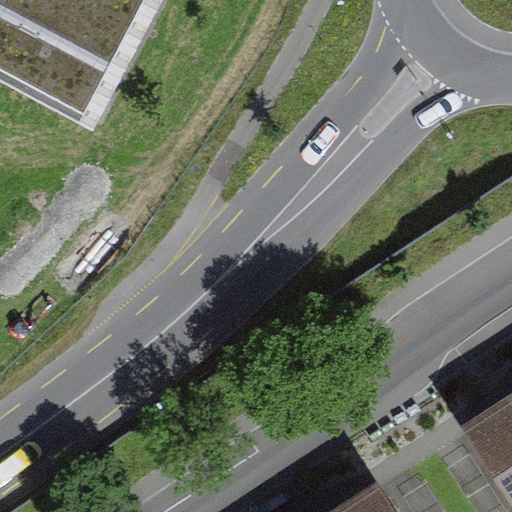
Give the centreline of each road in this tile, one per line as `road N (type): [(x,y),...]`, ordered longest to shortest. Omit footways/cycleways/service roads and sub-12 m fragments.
road 1 (residential): [(166,511),(511,280)]
road 2 (secondary): [(0,455),(198,301),(288,210)]
road 3 (secondary): [(288,210),(453,92),(493,76)]
road 4 (secondary): [(401,0),(379,62),(288,210)]
road 5 (secondary): [(403,0),(448,54),(493,76)]
